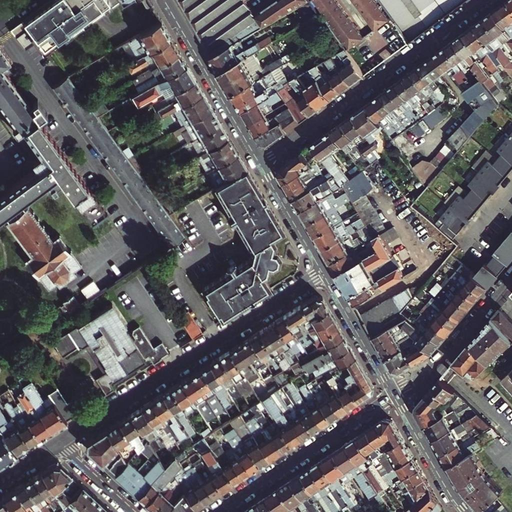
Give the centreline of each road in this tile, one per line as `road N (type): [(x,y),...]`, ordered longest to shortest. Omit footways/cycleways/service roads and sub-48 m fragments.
road 1 (residential): [(60,441),(325,271)]
road 2 (residential): [(261,162),(484,0)]
road 3 (residential): [(216,511),(395,394)]
road 4 (residential): [(261,162),(167,0)]
road 5 (residential): [(511,278),(439,363),(395,394)]
road 6 (residential): [(395,394),(325,271)]
road 7 (residential): [(467,511),(395,394)]
road 8 (residential): [(325,271),(261,162)]
